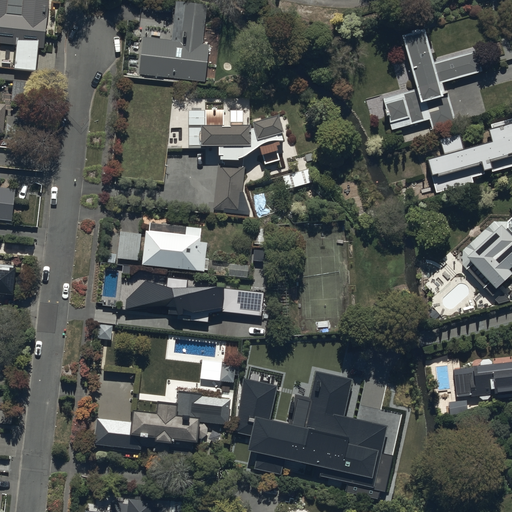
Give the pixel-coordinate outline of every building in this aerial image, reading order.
[(7,0),(0,0),(0,54),(1,45),(13,46),(10,67),(35,69),(37,48),(45,49),(50,0),(21,0),(20,12),(6,11),(7,0)] [(140,41),(136,77),(200,85),(205,48),(200,48),(206,5),(173,1),(167,45),(140,41)] [(411,31),(412,34),(402,37),(418,91),(384,100),(393,132),(430,122),(433,132),(457,126),(445,85),(484,74),(478,53),(435,65),(433,57),(436,56),(432,44),(429,45),(425,31),(418,33),(417,29),(411,31)] [(30,80),(13,79),(11,101),(28,102),(30,80)] [(218,158),(222,158),(236,158),(244,153),(257,144),(263,163),(278,159),(274,143),(283,141),(280,130),(282,129),(277,111),(249,119),(248,98),(190,100),(189,94),(182,94),(182,98),(173,99),(167,147),(198,148),(198,143),(218,143),(218,158)] [(439,152),(424,157),(434,194),(475,183),(474,180),(511,169),(511,113),(485,121),(490,137),(463,145),(459,130),(435,137),(439,152)] [(243,166),(217,164),(213,207),(222,208),(221,212),(250,215),(251,209),(241,189),(243,166)] [(0,217),(11,219),(14,187),(0,185),(0,177),(0,173),(0,217)] [(511,236),(498,221),(465,252),(462,267),(488,295),(511,275),(508,271),(511,267),(511,236)] [(200,226),(190,225),(149,222),(149,229),(146,229),(144,255),(166,257),(165,267),(208,270),(209,259),(205,258),(206,242),(199,242),(200,226)] [(140,232),(119,230),(118,250),(139,251),(140,232)] [(0,291),(13,293),(17,265),(0,263),(0,291)] [(248,264),(229,263),(228,275),(247,276),(248,264)] [(187,279),(167,276),(165,286),(145,280),(126,299),(125,310),(178,316),(178,319),(208,323),(209,314),(222,311),(261,316),(264,292),(217,287),(186,288),(187,279)] [(248,315),(224,313),(223,332),(247,334),(248,315)] [(232,364),(221,363),(219,380),(231,381),(232,364)] [(472,373),(454,375),(457,401),(472,399),(472,401),(479,400),(480,405),(491,403),(491,399),(511,396),(511,365),(472,370),(472,373)] [(277,386),(244,378),(236,432),(252,436),(248,450),(258,452),(254,468),(281,475),(284,459),(322,467),(320,475),(347,482),(345,492),(378,500),(380,492),(385,493),(393,456),(381,453),(387,426),(344,416),(352,379),(315,371),(309,398),(299,395),(292,425),(269,419),(277,386)] [(93,443),(151,448),(152,438),(172,440),(173,437),(193,439),(196,439),(196,437),(205,438),(207,422),(227,424),(230,396),(177,391),(176,400),(156,398),(155,411),(132,409),(131,420),(96,417),(93,443)] [(467,403),(450,406),(452,419),(469,415),(467,403)] [(84,508),(83,511),(165,511),(167,500),(108,493),(107,506),(88,504),(87,508),(84,508)]
